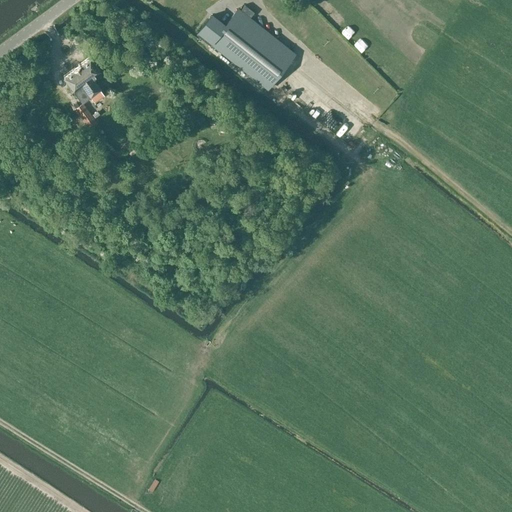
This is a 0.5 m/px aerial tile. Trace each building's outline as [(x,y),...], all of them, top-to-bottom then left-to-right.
[(224,25),(211,15),(197,31),(268,87),(294,54),(237,9),(224,25)] [(100,87),(94,79),(101,73),(99,70),(100,69),(91,55),(63,75),(73,89),(82,100),(90,95),(90,94),(94,99),(103,92),(99,88),(100,87)] [(64,79),(60,83),(65,89),(69,86),(64,79)] [(373,107),(377,101),(368,94),(364,100),(373,107)] [(82,101),(73,109),(89,128),(98,121),(82,101)] [(381,113),(385,107),(377,103),(374,108),(381,113)] [(109,172),(108,175),(110,178),(112,180),(115,181),(118,181),(121,179),(122,176),(123,173),(121,170),(119,168),(116,167),(113,167),(110,169),(109,172)]
